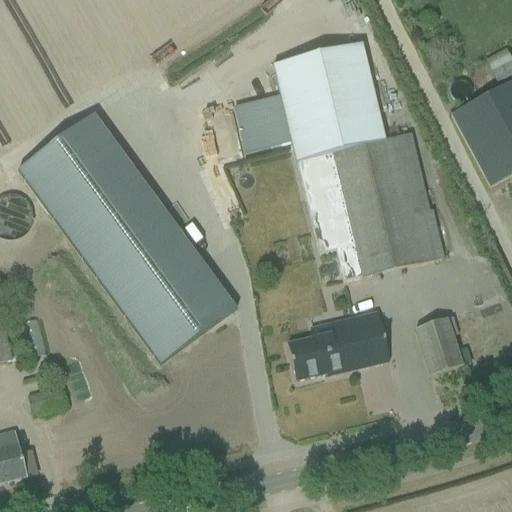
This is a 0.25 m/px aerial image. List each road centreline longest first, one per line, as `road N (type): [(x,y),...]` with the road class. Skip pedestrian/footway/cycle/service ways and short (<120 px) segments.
road 1 (unknown): [(280,459),(255,309),(191,118),(205,92),(310,21)]
road 2 (tertiary): [(169,511),(511,421)]
